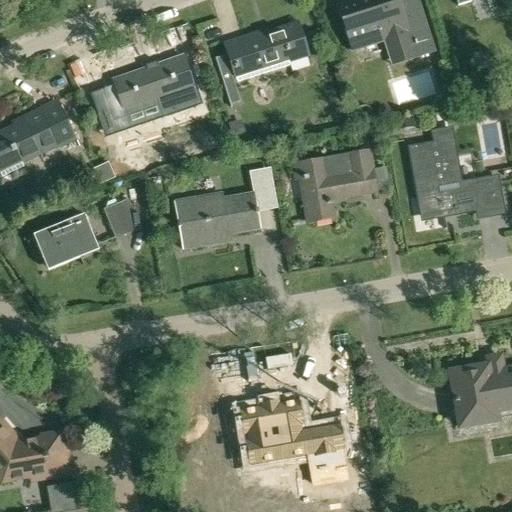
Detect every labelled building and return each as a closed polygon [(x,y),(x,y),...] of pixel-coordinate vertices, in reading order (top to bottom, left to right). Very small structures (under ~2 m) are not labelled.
[(389,67),(413,59),(434,52),(420,10),(402,15),(397,0),(366,0),(368,3),(337,13),(350,51),(381,41),(389,67)] [(288,67),(286,62),(305,56),(295,26),(261,37),(257,33),(225,44),(228,54),(215,59),(226,93),(236,89),(234,84),(288,67)] [(193,89),(182,57),(112,81),(115,87),(101,92),(112,123),(126,118),(123,110),(155,99),(156,101),(193,89)] [(0,134),(0,188),(27,175),(21,163),(58,145),(75,137),(58,101),(12,123),(14,128),(0,134)] [(495,179),(458,186),(448,131),(433,134),(435,149),(429,150),(429,146),(409,150),(422,219),(442,215),(442,211),(447,210),(448,214),(477,209),(478,217),(501,213),(495,179)] [(328,200),(374,191),(366,150),(293,164),(296,179),(300,179),(308,223),(332,218),(328,200)] [(108,163),(89,173),(96,187),(115,177),(108,163)] [(160,178),(148,180),(151,196),(162,194),(160,178)] [(209,239),(261,230),(255,195),(197,205),(196,199),(174,203),(182,251),(211,245),(209,239)] [(127,200),(104,209),(115,239),(133,232),(127,200)] [(98,250),(83,215),(32,237),(47,272),(98,250)] [(511,408),(511,368),(488,373),(487,365),(448,372),(455,411),(493,405),(494,411),(511,408)] [(250,465),(276,460),(303,455),(308,454),(313,486),(346,480),(341,451),(341,449),(342,448),(338,426),(311,431),(300,433),(299,424),(301,424),(297,401),(278,405),(278,402),(274,403),(263,405),(259,406),(260,408),(241,411),(244,434),(247,433),(249,442),(246,442),(250,465)] [(43,472),(45,481),(70,476),(66,451),(64,452),(60,434),(40,438),(40,440),(15,444),(0,426),(0,423),(0,424),(0,423),(0,482),(1,484),(30,479),(29,474),(43,472)]
